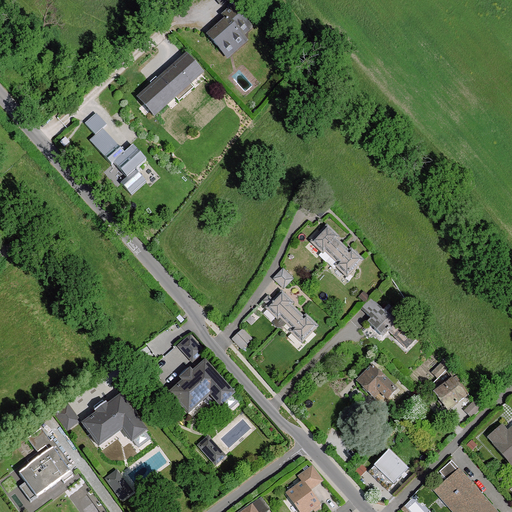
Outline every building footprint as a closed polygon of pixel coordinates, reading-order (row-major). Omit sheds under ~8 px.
[(213,0),(221,8),(231,0),(213,0)] [(226,22),(208,38),(227,60),(248,42),(244,37),(252,30),(233,8),(222,18),(226,22)] [(186,56),(137,98),(153,118),(204,75),(186,56)] [(106,128),(97,118),(87,127),(97,138),(91,144),(113,168),(115,166),(129,181),(123,186),(132,196),(145,184),(136,175),(147,164),(133,149),(126,156),(103,131),(106,128)] [(339,239),(327,227),(311,244),(322,256),(325,253),(337,265),(334,267),(346,279),(363,263),(352,252),(349,254),(336,241),(339,239)] [(282,271),(273,281),(283,291),(292,281),(282,271)] [(301,345),(318,327),(306,315),(303,319),(290,307),(292,305),(280,293),(272,301),(268,297),(262,303),(267,308),(264,311),(276,323),(280,320),(291,330),(289,333),(301,345)] [(405,350),(416,341),(397,322),(396,316),(388,308),(384,312),(371,300),(360,310),(372,321),(368,324),(382,339),(388,334),(405,350)] [(253,339),(243,330),(231,341),(241,351),(253,339)] [(191,337),(180,347),(193,362),(204,352),(191,337)] [(435,370),(438,376),(450,370),(446,363),(435,370)] [(172,395),(189,414),(211,394),(221,406),(223,404),(229,412),(239,403),(233,396),(234,395),(205,364),(194,374),(192,372),(182,381),(184,383),(172,395)] [(373,367),(357,383),(381,408),(398,392),(373,367)] [(452,380),(433,395),(448,414),(467,399),(452,380)] [(84,426),(99,447),(123,430),(132,442),(133,441),(139,448),(150,441),(144,433),(145,433),(120,398),(107,408),(106,406),(95,413),(97,416),(84,426)] [(481,411),(474,404),(465,413),(472,420),(481,411)] [(55,414),(67,430),(79,422),(67,405),(55,414)] [(503,423),(487,436),(511,465),(511,424),(507,428),(503,423)] [(31,467),(18,477),(36,500),(69,476),(67,472),(71,469),(51,443),(50,444),(41,432),(27,442),(37,456),(27,463),(31,467)] [(209,438),(199,447),(216,466),(226,457),(209,438)] [(407,471),(389,453),(374,468),(393,486),(407,471)] [(494,511),(451,463),(439,474),(447,482),(434,493),(451,511),(494,511)] [(304,483),(288,495),(300,511),(312,511),(320,507),(309,491),(323,481),(313,468),(300,477),(304,483)] [(117,473),(106,480),(121,501),(132,493),(117,473)] [(262,497),(256,501),(262,511),(263,511),(270,508),(262,497)]
